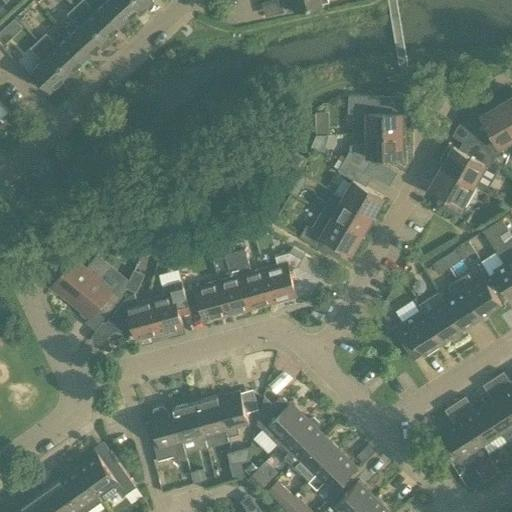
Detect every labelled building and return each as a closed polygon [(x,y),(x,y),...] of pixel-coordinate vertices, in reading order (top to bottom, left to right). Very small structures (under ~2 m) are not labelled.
[(114,30),(125,20),(106,0),(105,0),(95,10),(85,0),(82,0),(77,5),(111,42),(118,35),(114,30)] [(140,14),(147,7),(140,0),(106,0),(125,20),(136,10),(140,14)] [(284,0),(287,10),(329,0),(328,0),(284,0)] [(103,49),(111,42),(77,5),(69,12),(80,24),(69,34),(88,55),(99,45),(103,49)] [(47,33),(40,39),(74,76),(81,69),(77,65),(88,55),(69,34),(58,44),(47,33)] [(49,90),(62,78),(66,83),(74,76),(40,39),(32,47),(43,58),(31,70),(49,90)] [(365,123),(365,133),(403,133),(403,110),(384,110),(384,95),(348,95),(348,112),(355,112),(355,123),(365,123)] [(511,97),(500,104),(511,124),(511,97)] [(499,146),(511,138),(511,124),(500,104),(480,116),(487,129),(473,137),(494,158),(503,153),(499,146)] [(343,160),(350,164),(378,181),(386,166),(379,162),(379,156),(403,156),(403,133),(365,133),(365,144),(349,144),(349,150),(343,160)] [(474,185),(485,165),(489,167),(494,158),(473,137),(464,153),(453,147),(452,148),(448,146),(439,161),(443,164),(442,167),(474,185)] [(299,170),(306,158),(286,145),(278,157),(299,170)] [(344,175),(350,164),(343,160),(337,171),(344,175)] [(462,205),(474,185),(442,167),(430,187),(442,194),(436,204),(461,218),(467,208),(462,205)] [(371,215),(382,197),(353,179),(342,197),(342,198),(371,215)] [(361,233),(371,215),(342,198),(342,197),(332,191),(326,202),(321,210),(361,233)] [(361,233),(321,210),(310,228),(305,225),(299,236),(320,248),(326,237),(350,252),(361,233)] [(494,225),(499,235),(510,228),(504,219),(494,225)] [(511,297),(511,296),(511,254),(505,243),(499,235),(494,225),(483,232),(504,265),(495,270),(511,297)] [(250,308),(272,302),(263,270),(250,273),(243,250),(234,253),(250,308)] [(263,270),(272,302),(295,295),(288,269),(297,266),(301,258),(289,251),(275,255),(277,266),(263,270)] [(444,257),(449,266),(460,260),(454,251),(444,257)] [(234,253),(225,255),(231,278),(218,282),(227,314),(250,308),(234,253)] [(73,258),(50,287),(69,302),(103,260),(96,254),(84,268),(73,258)] [(449,266),(444,257),(433,264),(438,273),(449,266)] [(120,297),(111,289),(99,280),(110,266),(103,260),(69,302),(88,317),(96,308),(105,315),(120,297)] [(406,285),(413,273),(403,267),(396,279),(406,285)] [(484,278),(474,284),(466,273),(457,278),(481,316),(501,304),(484,278)] [(445,303),(462,329),(481,316),(457,278),(448,284),(455,296),(445,303)] [(182,327),(179,315),(190,312),(184,292),(181,279),(168,282),(169,286),(162,288),(161,293),(162,298),(150,301),(159,333),(182,327)] [(204,321),(227,314),(218,282),(184,292),(190,312),(201,309),(204,321)] [(445,303),(438,291),(419,303),(422,308),(426,315),(442,341),(448,337),(449,339),(454,341),(461,336),(461,331),(460,330),(462,329),(445,303)] [(136,340),(159,333),(150,301),(136,305),(133,293),(126,295),(105,322),(118,332),(133,328),(136,340)] [(421,350),(423,353),(442,341),(426,315),(422,308),(392,327),(411,357),(421,350)] [(511,405),(511,386),(511,388),(508,383),(510,379),(504,371),(494,377),(511,405)] [(511,405),(494,377),(484,383),(489,392),(494,392),(497,396),(484,404),(501,431),(505,437),(511,431),(511,405)] [(239,391),(217,397),(225,427),(227,435),(239,432),(236,423),(247,421),(239,391)] [(194,401),(202,433),(225,427),(217,397),(217,394),(194,401)] [(279,445),(284,440),(305,418),(289,402),(284,397),(279,397),(273,404),(264,395),(259,413),(269,423),(262,429),(279,445)] [(455,401),(482,443),(501,431),(484,404),(472,412),(469,407),(471,403),(466,395),(455,401)] [(171,407),(172,409),(181,439),(202,433),(194,401),(171,407)] [(462,455),(482,443),(455,401),(446,408),(451,416),(455,416),(458,421),(445,429),(446,430),(439,435),(455,459),(462,455)] [(150,415),(154,431),(150,433),(157,457),(172,453),(174,461),(186,458),(181,439),(172,409),(168,410),(162,405),(154,407),(151,414),(150,415)] [(305,418),(284,440),(292,448),(283,456),(292,464),(321,434),(317,429),(318,428),(319,423),(313,416),(308,417),(306,419),(305,418)] [(292,464),(308,480),(337,449),(321,434),(292,464)] [(230,465),(241,462),(247,460),(250,446),(226,452),(230,465)] [(79,468),(102,500),(120,487),(119,486),(129,479),(108,449),(99,456),(98,455),(79,468)] [(333,489),(355,466),(337,449),(308,480),(316,489),(324,480),(333,489)] [(487,477),(501,471),(496,459),(482,465),(487,477)] [(241,462),(230,465),(229,465),(233,479),(245,475),(241,462)] [(269,479),(257,467),(247,478),(258,490),(269,479)] [(84,511),(102,500),(79,468),(60,481),(81,511),(84,511)] [(193,482),(204,479),(201,468),(190,471),(193,482)] [(81,511),(60,481),(59,479),(40,492),(54,511),(81,511)] [(266,489),(283,506),(293,495),(277,479),(266,489)] [(336,504),(343,511),(359,511),(373,497),(357,482),(336,504)] [(54,511),(40,492),(20,506),(22,508),(23,508),(25,511),(54,511)] [(313,511),(295,493),(293,495),(283,506),(289,511),(313,511)] [(388,511),(373,497),(359,511),(388,511)]
